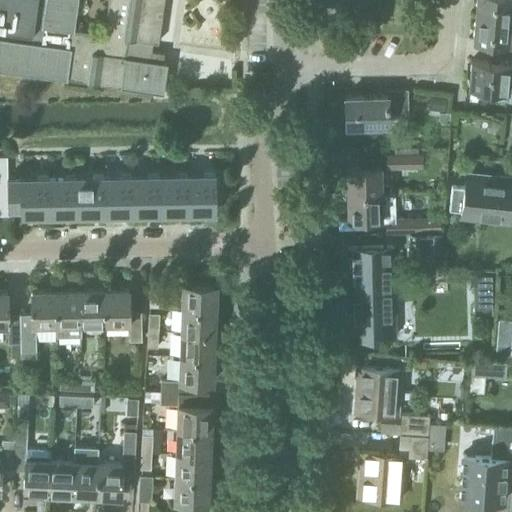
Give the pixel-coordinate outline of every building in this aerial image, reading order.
[(0,0),(0,68),(163,92),(168,61),(163,60),(164,51),(151,50),(153,41),(157,42),(163,0),(0,0)] [(511,0),(476,0),(475,14),(511,16),(511,3),(511,0)] [(511,16),(475,14),(473,39),(511,42),(511,16)] [(471,58),(468,85),(488,87),(487,98),(507,99),(508,89),(509,89),(511,62),(471,58)] [(345,95),(345,125),(388,124),(388,113),(408,112),(407,88),(387,89),(387,94),(345,95)] [(446,97),(429,95),(428,108),(445,110),(446,97)] [(386,152),(384,152),(384,167),(422,166),(422,151),(418,151),(418,146),(386,146),(386,152)] [(7,155),(0,155),(0,214),(9,214),(8,207),(21,207),(21,214),(216,210),(215,173),(8,177),(7,155)] [(381,166),(346,167),(347,192),(390,191),(390,182),(381,183),(381,166)] [(481,212),(511,215),(511,177),(501,176),(500,181),(465,178),(464,186),(452,185),(449,209),(461,210),(461,216),(480,218),(481,212)] [(390,191),(347,192),(348,218),(382,217),(382,200),(390,200),(390,191)] [(422,216),(385,216),(385,232),(392,232),(442,230),(443,214),(422,214),(422,216)] [(442,232),(392,232),(392,240),(409,239),(410,245),(408,245),(408,254),(440,255),(442,232)] [(393,245),(348,246),(350,338),(395,337),(393,245)] [(472,272),(472,284),(487,284),(487,272),(472,272)] [(151,280),(149,305),(162,306),(163,281),(151,280)] [(181,306),(216,307),(217,284),(182,283),(181,306)] [(129,287),(103,288),(104,323),(130,323),(130,340),(142,340),(141,311),(129,311),(129,287)] [(80,324),(79,288),(55,289),(56,324),(56,336),(80,335),(80,324)] [(104,323),(103,288),(79,288),(80,324),(104,323)] [(8,290),(0,289),(0,329),(8,329),(8,341),(11,341),(11,350),(20,349),(21,349),(20,313),(8,313),(8,290)] [(56,324),(55,289),(32,289),(32,313),(20,313),(21,349),(20,349),(20,356),(35,356),(35,325),(56,324)] [(181,306),(180,330),(215,331),(216,307),(181,306)] [(150,312),(149,329),(159,329),(160,313),(150,312)] [(159,329),(149,329),(148,345),(158,346),(159,329)] [(180,330),(179,354),(214,355),(215,331),(180,330)] [(214,355),(179,354),(178,380),(161,379),(160,390),(189,391),(190,380),(213,381),(214,355)] [(467,356),(466,373),(500,376),(501,359),(467,356)] [(401,370),(357,366),(354,410),(397,413),(401,370)] [(60,388),(77,389),(78,378),(61,377),(60,388)] [(78,378),(77,389),(95,389),(95,378),(78,378)] [(10,391),(0,390),(0,405),(9,406),(10,391)] [(29,390),(17,390),(16,415),(28,416),(29,390)] [(189,391),(160,390),(160,403),(177,404),(176,428),(211,429),(212,405),(210,405),(210,392),(189,391)] [(77,405),(77,394),(60,393),(60,404),(77,405)] [(94,395),(77,394),(77,405),(94,406),(94,395)] [(430,415),(402,413),(402,414),(400,434),(428,436),(430,415)] [(511,425),(508,425),(508,426),(493,425),(490,457),(463,455),(459,499),(503,502),(506,466),(511,466),(511,425)] [(176,428),(175,451),(210,452),(211,429),(176,428)] [(27,430),(15,429),(14,438),(13,468),(25,469),(24,492),(48,493),(50,458),(50,447),(26,446),(27,430)] [(123,461),(98,460),(97,496),(121,497),(122,473),(134,474),(136,430),(124,429),(123,461)] [(142,434),(141,450),(152,450),(153,434),(142,434)] [(361,451),(357,495),(401,498),(405,455),(426,457),(428,436),(400,434),(399,453),(361,451)] [(1,444),(0,444),(0,491),(1,468),(13,468),(14,438),(2,438),(1,444)] [(152,450),(141,450),(141,467),(151,467),(152,450)] [(175,451),(174,476),(210,477),(210,452),(175,451)] [(48,493),(72,495),(74,459),(50,458),(48,493)] [(72,495),(97,496),(98,460),(74,459),(72,495)] [(152,475),(139,475),(138,500),(151,500),(152,475)] [(210,477),(174,476),(173,501),(209,502),(210,477)]
